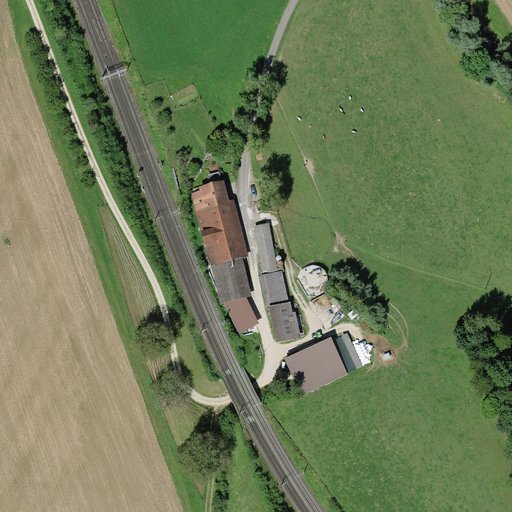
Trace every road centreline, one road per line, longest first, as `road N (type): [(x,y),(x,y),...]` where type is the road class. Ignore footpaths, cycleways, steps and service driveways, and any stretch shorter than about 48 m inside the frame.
road 1 (track): [(26,0),(86,151),(156,291),(189,391),(214,402),(267,376),(251,249)]
road 2 (track): [(294,0),(252,109),(242,195),(251,249)]
